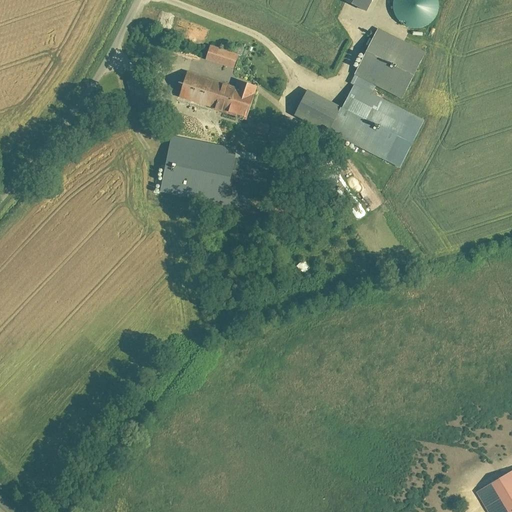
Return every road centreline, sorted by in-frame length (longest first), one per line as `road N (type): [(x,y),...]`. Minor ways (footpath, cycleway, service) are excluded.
road 1 (residential): [(0,196),(68,118),(135,0)]
road 2 (unknown): [(159,0),(265,36),(309,89),(345,104)]
